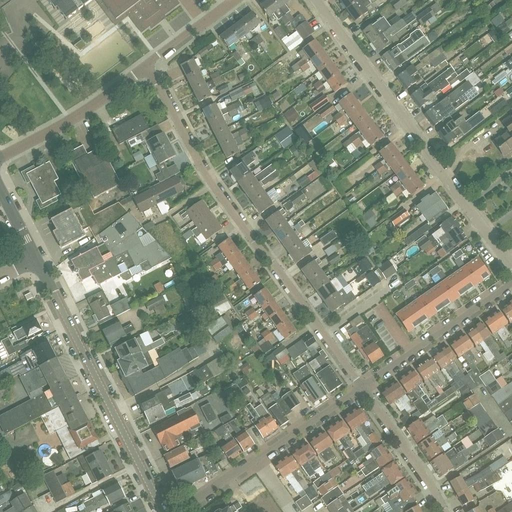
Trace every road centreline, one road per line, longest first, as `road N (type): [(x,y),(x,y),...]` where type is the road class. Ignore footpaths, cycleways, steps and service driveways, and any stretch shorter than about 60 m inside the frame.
road 1 (residential): [(362,388),(212,184),(146,64)]
road 2 (residential): [(511,269),(314,0)]
road 3 (secondary): [(163,511),(36,261)]
road 4 (residential): [(511,281),(362,388)]
road 5 (residential): [(0,157),(98,102),(146,64)]
road 6 (residential): [(444,511),(362,388)]
road 7 (residential): [(261,456),(362,388)]
